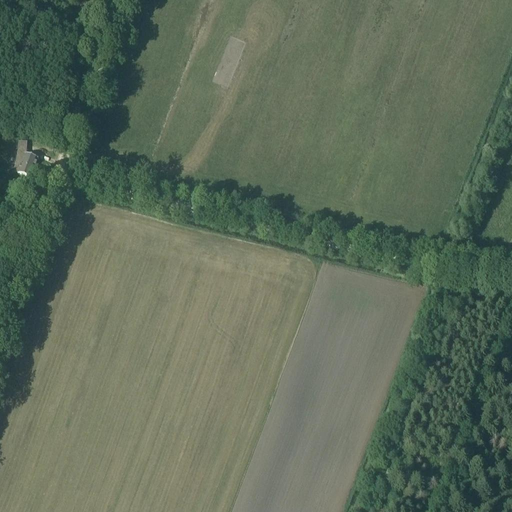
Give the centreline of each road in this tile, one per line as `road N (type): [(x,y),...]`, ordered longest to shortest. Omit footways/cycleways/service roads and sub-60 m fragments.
road 1 (track): [(53,176),(444,272),(511,278)]
road 2 (track): [(53,176),(116,0)]
road 3 (track): [(0,322),(53,176)]
